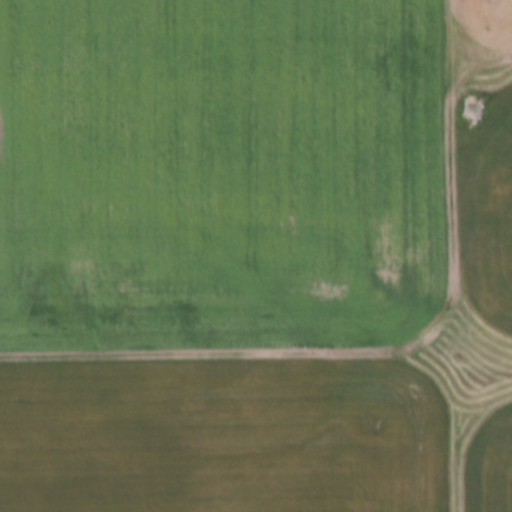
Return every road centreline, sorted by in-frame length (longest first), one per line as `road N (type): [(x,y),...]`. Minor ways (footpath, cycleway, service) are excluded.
road 1 (track): [(0,351),(404,350),(432,342)]
road 2 (track): [(448,0),(459,301),(432,342)]
